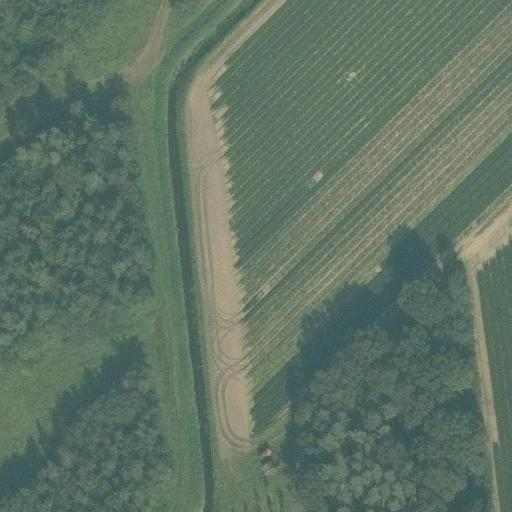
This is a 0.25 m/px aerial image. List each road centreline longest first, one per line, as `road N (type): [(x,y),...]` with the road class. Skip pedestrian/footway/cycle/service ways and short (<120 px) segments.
road 1 (track): [(177,511),(183,487),(140,123),(145,63)]
road 2 (track): [(0,154),(145,63)]
